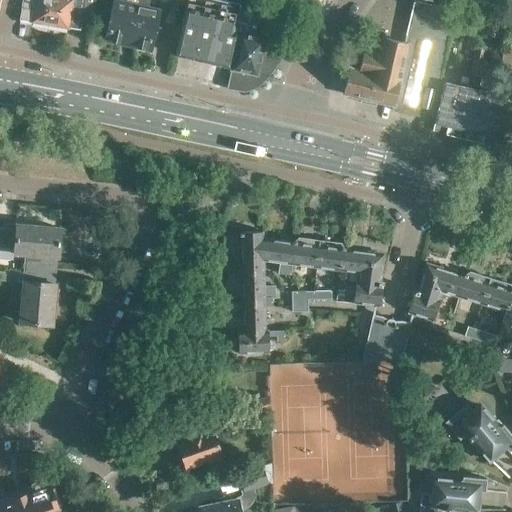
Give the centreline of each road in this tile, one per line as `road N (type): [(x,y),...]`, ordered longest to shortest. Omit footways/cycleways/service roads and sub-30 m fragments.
road 1 (unclassified): [(53,433),(143,231),(141,210),(95,191),(0,182)]
road 2 (primary): [(281,142),(0,82)]
road 3 (primary): [(511,202),(281,142)]
road 4 (tertiary): [(281,142),(308,60),(351,0)]
road 5 (unclassified): [(140,511),(98,458),(53,433)]
